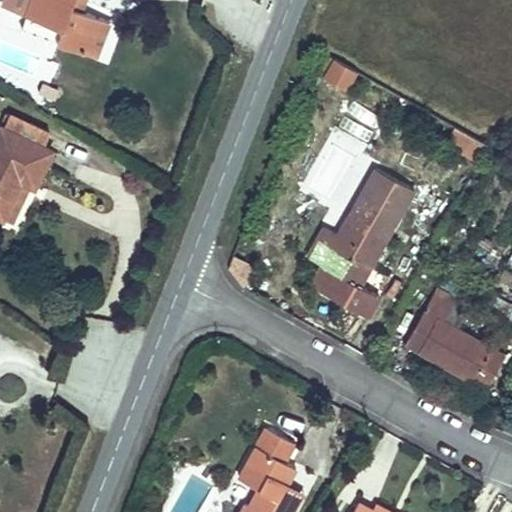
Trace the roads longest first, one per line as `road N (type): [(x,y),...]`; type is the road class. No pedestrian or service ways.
road 1 (residential): [(511,459),(179,284)]
road 2 (tertiary): [(292,0),(179,284)]
road 3 (tertiary): [(179,284),(91,511)]
